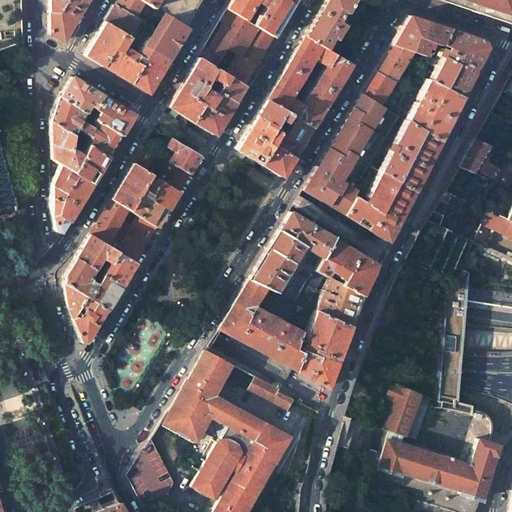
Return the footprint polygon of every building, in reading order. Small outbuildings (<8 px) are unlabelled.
[(0,0),(0,49),(21,42),(22,42),(21,0),(0,0)] [(46,0),(47,11),(55,12),(62,0),(46,0)] [(60,41),(85,0),(62,0),(55,12),(47,11),(47,33),(60,41)] [(143,3),(138,0),(114,0),(112,4),(133,18),(135,16),(139,9),(143,3)] [(138,0),(143,3),(152,8),(157,0),(138,0)] [(163,0),(157,11),(183,27),(193,11),(199,0),(163,0)] [(264,4),(252,25),(270,36),(290,3),(285,0),(229,0),(225,8),(243,19),(253,0),(262,0),(263,1),(263,2),(263,3),(264,4)] [(342,13),(349,0),(321,0),(301,35),(318,45),(322,48),(328,38),(331,39),(340,24),(337,22),(334,20),(339,11),(342,13)] [(511,0),(440,0),(511,24),(511,0)] [(152,8),(143,3),(139,9),(148,15),(152,8)] [(136,20),(112,4),(102,22),(126,36),(136,20)] [(208,36),(195,57),(213,68),(225,48),(243,19),(225,8),(208,36)] [(157,11),(137,43),(140,44),(164,59),(183,27),(157,11)] [(407,15),(389,44),(411,51),(423,55),(424,52),(426,52),(430,42),(438,44),(439,42),(446,28),(407,15)] [(231,51),(236,54),(237,53),(254,63),(256,60),(270,36),(252,25),(243,19),(225,48),(231,51)] [(102,22),(82,54),(99,65),(110,48),(116,52),(120,46),(126,36),(102,22)] [(439,60),(428,80),(458,97),(484,47),(481,40),(446,28),(439,42),(446,46),(439,60)] [(301,35),(281,67),(298,77),(310,58),(318,45),(301,35)] [(432,56),(439,60),(446,46),(439,42),(438,44),(432,56)] [(144,92),(164,59),(140,44),(134,54),(130,60),(137,64),(126,82),(129,84),(144,92)] [(393,81),(411,51),(389,44),(373,70),(393,81)] [(322,48),(318,45),(310,58),(322,65),(330,53),(322,48)] [(99,65),(126,82),(137,64),(130,60),(134,54),(120,46),(116,52),(110,48),(99,65)] [(254,63),(237,53),(236,54),(226,70),(223,75),(240,85),(254,63)] [(322,65),(310,85),(328,95),(347,64),(344,62),(330,53),(322,65)] [(207,76),(218,83),(213,91),(230,101),(239,88),(240,85),(223,75),(213,68),(195,57),(185,74),(201,84),(207,76)] [(281,67),(262,99),(278,109),(286,96),(298,77),(281,67)] [(511,68),(500,90),(508,94),(511,86),(511,68)] [(379,104),(393,81),(373,70),(360,92),(379,104)] [(165,106),(188,120),(206,90),(200,86),(201,84),(185,74),(165,106)] [(86,105),(91,108),(100,95),(69,76),(56,96),(82,112),(86,105)] [(426,79),(404,120),(436,139),(458,97),(428,80),(426,79)] [(310,85),(299,104),(291,117),(309,127),(328,95),(310,85)] [(188,120),(211,134),(230,101),(213,91),(212,93),(206,90),(188,120)] [(338,180),(383,107),(379,104),(360,92),(301,190),(341,214),(352,195),(355,190),(338,180)] [(95,113),(92,118),(118,134),(130,114),(100,95),(91,108),(94,110),(93,111),(95,113)] [(82,112),(56,96),(48,121),(71,135),(73,129),(75,128),(79,131),(85,135),(85,137),(85,138),(86,138),(85,144),(105,156),(118,134),(92,118),(89,116),(84,124),(78,120),(82,112)] [(297,103),(286,96),(278,109),(285,113),(291,117),(299,104),(297,103)] [(262,99),(232,148),(243,154),(255,162),(274,131),(270,129),(273,125),(271,124),(274,117),(280,121),(285,113),(278,109),(262,99)] [(279,176),(309,127),(291,117),(285,113),(280,121),(287,125),(284,130),(283,129),(280,132),(275,129),(274,131),(255,162),(279,176)] [(403,120),(377,170),(410,189),(422,165),(436,139),(404,120),(403,120)] [(71,135),(48,121),(48,143),(48,157),(65,168),(68,148),(71,135)] [(76,138),(79,131),(75,128),(73,129),(71,135),(76,138)] [(170,138),(159,156),(167,160),(187,173),(198,155),(170,138)] [(472,138),(457,165),(471,172),(487,145),(472,138)] [(88,183),(105,156),(85,144),(79,154),(70,171),(88,183)] [(142,170),(154,153),(141,144),(135,154),(130,162),(142,170)] [(68,148),(65,168),(66,168),(70,171),(79,154),(68,148)] [(0,207),(14,204),(11,191),(7,179),(4,167),(1,154),(0,151),(0,207)] [(154,163),(162,168),(167,160),(159,156),(154,163)] [(49,186),(49,214),(53,230),(58,232),(88,183),(70,171),(66,168),(65,168),(48,157),(49,186)] [(162,168),(156,178),(176,191),(187,173),(167,160),(162,168)] [(485,160),(477,171),(490,178),(496,169),(485,160)] [(511,162),(506,160),(492,181),(507,188),(511,177),(511,162)] [(130,162),(108,198),(126,210),(137,191),(148,173),(142,170),(130,162)] [(410,189),(377,170),(361,201),(376,211),(378,207),(396,216),(398,213),(410,189)] [(176,191),(156,178),(153,183),(148,179),(151,175),(148,173),(137,191),(165,209),(176,191)] [(511,189),(507,188),(492,181),(480,208),(485,210),(502,217),(511,221),(511,189)] [(135,215),(154,227),(165,209),(137,191),(126,210),(135,215)] [(361,201),(352,195),(341,214),(367,230),(376,211),(361,201)] [(105,245),(115,229),(118,223),(126,210),(108,198),(87,234),(105,245)] [(396,216),(378,207),(376,211),(367,230),(383,240),(396,216)] [(511,221),(502,217),(485,210),(479,224),(493,230),(511,238),(511,221)] [(288,211),(246,279),(263,286),(272,290),(300,245),(314,254),(318,256),(329,236),(288,211)] [(135,215),(127,229),(146,240),(154,227),(135,215)] [(115,229),(142,246),(146,240),(127,229),(118,223),(115,229)] [(486,247),(493,230),(479,224),(471,241),(480,244),(486,247)] [(142,246),(115,229),(105,245),(110,248),(114,250),(133,262),(142,246)] [(105,245),(87,234),(73,256),(92,269),(99,257),(103,259),(110,248),(105,245)] [(338,283),(358,294),(372,263),(329,236),(318,256),(312,267),(311,269),(323,276),(327,269),(341,277),(338,283)] [(118,285),(133,262),(114,250),(110,248),(103,259),(105,260),(99,273),(118,285)] [(306,264),(312,267),(318,256),(314,254),(311,255),(306,264)] [(61,281),(83,295),(88,284),(84,281),(92,269),(73,256),(62,275),(61,281)] [(467,272),(453,266),(448,278),(448,284),(437,395),(453,398),(453,401),(456,402),(458,379),(458,371),(459,362),(464,311),(464,305),(464,303),(465,299),(466,288),(467,272)] [(316,289),(323,276),(311,269),(306,278),(296,298),(301,301),(308,289),(312,290),(314,292),(316,289)] [(88,284),(83,295),(104,309),(118,285),(99,273),(98,275),(94,282),(92,281),(90,284),(88,284)] [(299,274),(285,296),(294,301),(296,298),(306,278),(299,274)] [(320,291),(313,309),(347,325),(358,294),(338,283),(327,278),(320,291)] [(246,279),(227,310),(243,320),(251,305),(263,286),(246,279)] [(104,309),(83,295),(61,281),(61,282),(65,306),(78,341),(84,342),(104,309)] [(305,302),(312,290),(308,289),(301,301),(305,302)] [(311,308),(296,301),(295,303),(292,309),(307,316),(311,308)] [(259,309),(251,305),(243,320),(250,324),(259,309)] [(216,328),(284,365),(291,347),(293,344),(298,330),(259,309),(250,324),(243,320),(227,310),(225,313),(216,328)] [(334,358),(347,325),(313,309),(312,312),(301,340),(317,347),(316,351),(334,358)] [(317,347),(301,340),(299,347),(315,354),(316,351),(317,347)] [(290,368),(323,386),(334,358),(316,351),(315,354),(299,347),(293,344),(291,347),(297,350),(290,368)] [(291,347),(284,365),(290,368),(297,350),(291,347)] [(169,406),(170,407),(189,418),(194,409),(243,436),(248,440),(242,451),(236,448),(232,457),(237,460),(230,473),(225,470),(218,482),(223,485),(220,490),(216,498),(208,511),(241,511),(246,505),(270,461),(271,462),(286,435),(211,395),(229,363),(224,361),(202,349),(186,379),(184,379),(169,406)] [(283,408),(284,409),(290,398),(275,391),(276,389),(277,388),(275,387),(254,376),(248,389),(249,390),(283,408)] [(418,394),(390,382),(384,398),(391,400),(381,428),(384,429),(414,439),(426,406),(424,406),(428,397),(418,394)] [(453,398),(437,395),(437,400),(431,398),(428,397),(424,406),(426,406),(439,408),(450,409),(469,414),(469,409),(470,405),(456,402),(453,401),(453,398)] [(243,436),(194,409),(189,418),(170,407),(167,411),(166,412),(176,417),(170,426),(174,429),(172,432),(180,436),(182,433),(193,440),(198,431),(213,439),(214,438),(216,437),(218,436),(220,436),(223,437),(227,438),(229,440),(232,442),(233,443),(234,445),(235,447),(236,448),(242,451),(248,440),(243,436)] [(166,412),(161,421),(170,426),(176,417),(166,412)] [(213,439),(188,485),(194,488),(194,489),(204,495),(205,494),(210,497),(211,496),(218,482),(225,470),(232,457),(236,448),(235,447),(234,445),(233,443),(232,442),(229,440),(227,438),(223,437),(220,436),(218,436),(216,437),(214,438),(213,439)] [(173,483),(149,437),(147,439),(171,485),(173,483)] [(465,463),(385,438),(380,453),(375,468),(397,474),(398,471),(457,489),(456,492),(477,499),(477,496),(490,454),(491,454),(492,452),(491,452),(493,446),(494,446),(494,444),(473,437),(465,463)] [(154,511),(163,498),(171,485),(147,439),(137,456),(126,475),(145,511),(154,511)] [(230,473),(237,460),(232,457),(225,470),(230,473)] [(216,498),(220,490),(223,485),(218,482),(211,496),(216,498)] [(416,493),(388,485),(386,492),(413,500),(416,493)] [(121,511),(116,501),(100,507),(88,511),(121,511)]
